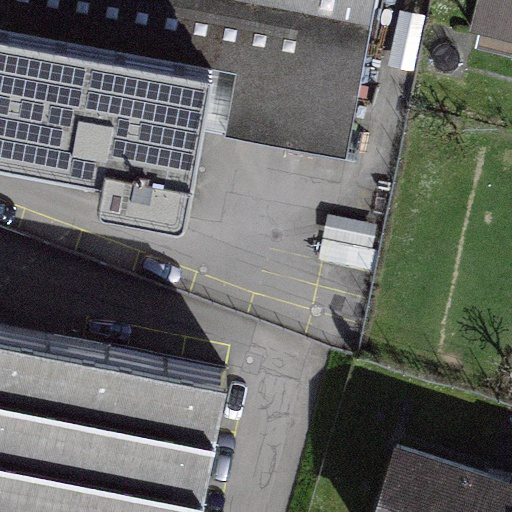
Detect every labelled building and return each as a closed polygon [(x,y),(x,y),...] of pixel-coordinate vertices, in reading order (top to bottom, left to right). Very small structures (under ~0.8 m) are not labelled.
[(381,0),(0,0),(0,22),(214,62),(202,124),(354,152),(381,0)] [(511,27),(511,0),(445,0),(442,11),(511,27)] [(214,62),(0,22),(0,149),(83,165),(79,187),(77,197),(185,217),(202,124),(214,62)] [(102,346),(0,327),(0,511),(204,511),(231,369),(102,346)] [(511,511),(511,473),(397,439),(375,511),(511,511)]
